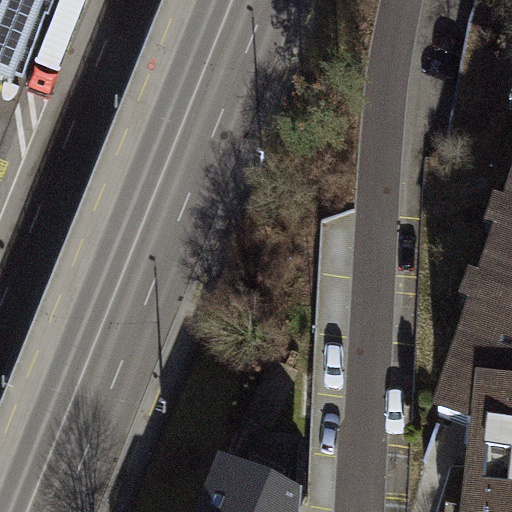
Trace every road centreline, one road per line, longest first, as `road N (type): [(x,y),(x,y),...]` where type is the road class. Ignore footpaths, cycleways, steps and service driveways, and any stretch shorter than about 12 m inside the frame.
road 1 (primary): [(30,511),(237,0)]
road 2 (residential): [(397,0),(385,44),(363,511)]
